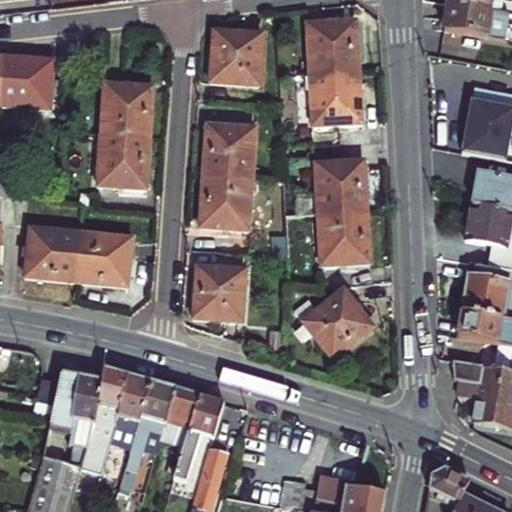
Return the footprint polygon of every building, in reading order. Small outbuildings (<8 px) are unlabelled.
[(448,0),(447,6),(500,15),(502,0),(448,0)] [(447,6),(442,33),(504,44),(509,17),(500,15),(447,6)] [(308,28),(310,79),(359,77),(356,25),(308,28)] [(263,38),(214,34),(210,86),(259,89),(263,38)] [(1,61),(0,73),(0,109),(50,114),(54,64),(1,61)] [(361,127),(359,77),(310,79),(313,129),(361,127)] [(104,87),(101,139),(149,141),(152,91),(104,87)] [(511,130),(511,113),(471,106),(462,158),(505,166),(511,130)] [(252,184),(256,131),(206,128),(202,180),(252,184)] [(146,193),(149,141),(101,139),(97,189),(146,193)] [(316,167),(318,218),(367,215),(364,164),(316,167)] [(511,182),(477,176),(472,207),(511,214),(511,182)] [(252,184),(202,180),(199,230),(247,235),(252,184)] [(13,224),(15,200),(3,198),(1,223),(13,224)] [(29,202),(15,200),(13,224),(26,226),(29,202)] [(477,246),(474,266),(511,273),(511,214),(472,207),(465,244),(477,246)] [(369,266),(367,215),(318,218),(322,269),(369,266)] [(76,286),(80,237),(29,232),(25,281),(76,286)] [(132,242),(80,237),(76,286),(128,291),(132,242)] [(471,266),(462,314),(511,323),(511,273),(474,266),(471,266)] [(245,274),(196,270),(193,321),(241,325),(245,274)] [(343,292),(302,324),(333,362),(373,330),(343,292)] [(511,323),(462,314),(457,340),(511,349),(511,323)] [(511,353),(505,352),(501,374),(511,376),(511,370),(511,353)] [(454,384),(459,385),(479,388),(481,371),(451,365),(454,384)] [(92,436),(82,470),(101,476),(110,445),(114,434),(125,378),(102,371),(100,385),(92,436)] [(510,432),(511,419),(511,375),(511,376),(501,374),(481,371),(479,388),(459,385),(457,398),(476,402),(472,425),(510,432)] [(59,386),(54,410),(43,465),(30,507),(28,511),(69,511),(71,504),(75,491),(82,470),(92,436),(100,385),(61,376),(59,386)] [(150,385),(125,378),(114,434),(110,445),(131,451),(134,440),(150,385)] [(0,382),(0,389),(17,392),(19,386),(0,382)] [(54,410),(59,386),(42,383),(37,405),(54,410)] [(150,385),(134,440),(131,451),(120,488),(119,491),(130,495),(142,454),(155,458),(158,445),(175,391),(150,385)] [(182,452),(198,398),(175,391),(158,445),(182,452)] [(222,406),(198,398),(182,452),(173,482),(185,486),(200,439),(211,442),(222,406)] [(210,511),(228,459),(208,453),(190,511),(210,511)] [(454,511),(461,498),(468,484),(445,473),(431,480),(424,511),(454,511)] [(286,483),(281,509),(295,511),(381,511),(385,497),(343,489),(343,487),(320,483),(318,493),(304,491),(305,487),(286,483)] [(75,491),(71,504),(82,506),(85,495),(75,491)] [(129,501),(130,495),(119,491),(117,497),(129,501)] [(491,511),(461,498),(454,511),(491,511)] [(2,502),(1,510),(11,511),(28,511),(30,507),(2,502)]
